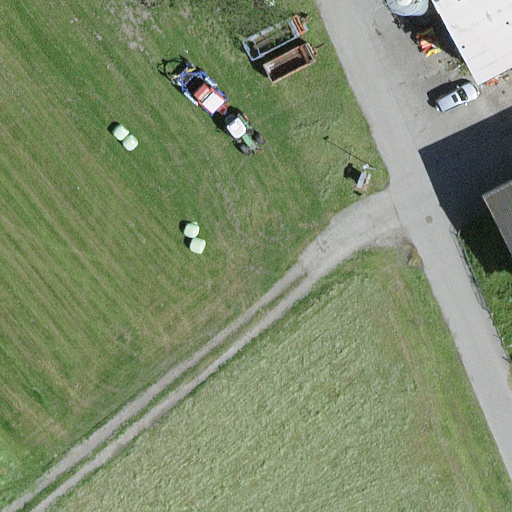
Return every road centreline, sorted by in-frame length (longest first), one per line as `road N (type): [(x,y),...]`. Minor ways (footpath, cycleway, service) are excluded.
road 1 (track): [(429,193),(357,233),(26,511)]
road 2 (unclassified): [(348,0),(511,396)]
